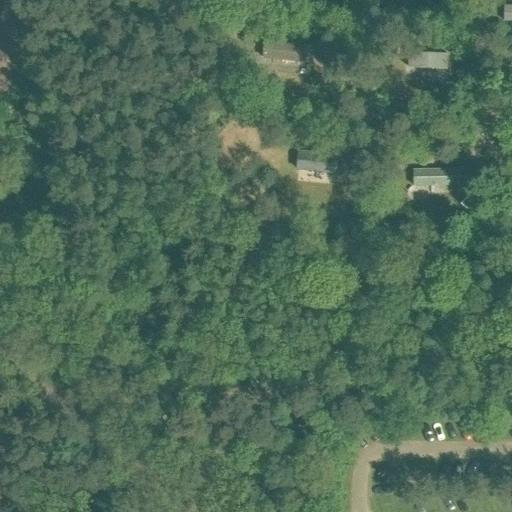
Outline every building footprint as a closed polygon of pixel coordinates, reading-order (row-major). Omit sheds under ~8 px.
[(503,35),(511,35),(511,17),(504,17),(503,35)] [(254,37),(245,36),(243,46),(253,47),(254,37)] [(410,55),(410,69),(448,69),(448,55),(410,55)] [(367,152),(357,152),(356,167),(367,168),(367,152)] [(414,171),(415,188),(463,186),(463,169),(414,171)] [(467,198),(461,205),(468,211),(474,204),(467,198)]
